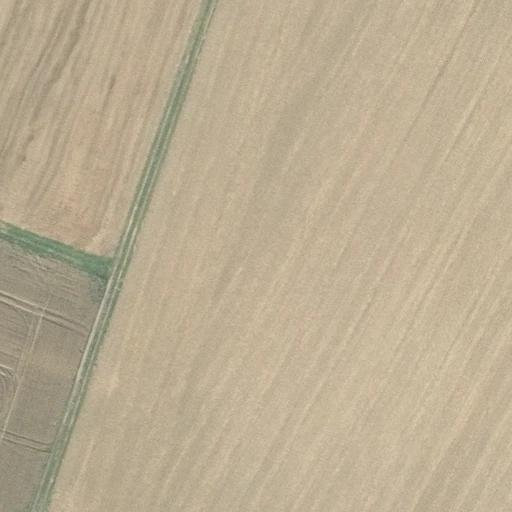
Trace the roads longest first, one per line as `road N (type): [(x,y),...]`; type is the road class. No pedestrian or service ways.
road 1 (track): [(45,511),(119,273),(222,0)]
road 2 (track): [(119,273),(0,231)]
